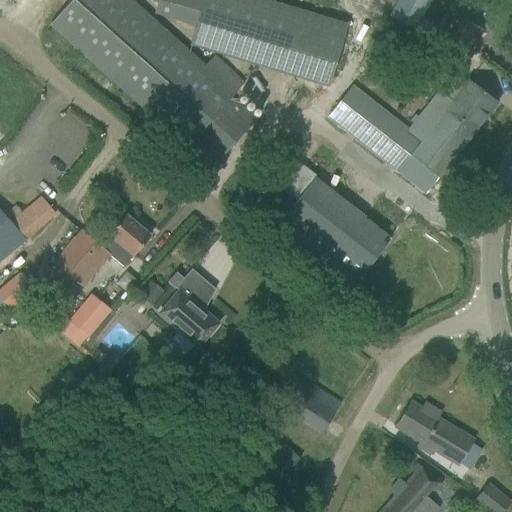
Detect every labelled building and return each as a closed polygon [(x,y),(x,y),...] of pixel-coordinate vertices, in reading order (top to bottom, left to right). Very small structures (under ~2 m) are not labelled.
[(131,93),(214,166),(257,118),(174,45),(177,41),(130,0),(72,0),(49,26),(127,97),(131,93)] [(189,45),(328,88),(347,26),(260,0),(157,0),(153,13),(195,26),(189,45)] [(399,0),(391,15),(416,29),(430,0),(399,0)] [(454,44),(467,52),(472,45),(479,49),(488,35),(480,30),(468,22),(454,44)] [(391,35),(380,60),(396,66),(398,60),(405,63),(402,69),(417,75),(427,51),(391,35)] [(328,118),(426,195),(497,104),(469,82),(451,104),(438,93),(407,132),(352,88),(328,118)] [(285,215),(363,274),(392,235),(296,163),(281,183),(299,197),(285,215)] [(0,222),(0,261),(56,215),(41,197),(21,214),(15,206),(3,217),(5,219),(0,222)] [(54,265),(83,289),(109,257),(123,269),(133,258),(137,253),(150,238),(125,217),(112,232),(108,237),(109,238),(100,248),(81,233),(54,265)] [(0,289),(0,298),(10,312),(32,294),(18,276),(0,289)] [(150,282),(138,297),(149,307),(162,292),(150,282)] [(159,316),(198,350),(219,326),(198,308),(213,292),(202,282),(187,299),(179,292),(166,307),(159,316)] [(68,322),(59,332),(78,348),(87,337),(93,342),(115,316),(91,295),(68,322)] [(283,409),(321,436),(342,406),(314,386),(309,394),(298,387),(283,409)] [(411,404),(396,429),(420,443),(417,448),(424,452),(431,456),(433,451),(458,466),(473,442),(442,423),(437,420),(440,415),(425,406),(422,411),(411,404)] [(276,446),(258,465),(266,473),(278,484),(300,461),(288,450),(284,454),(276,446)] [(394,497),(381,511),(437,511),(440,509),(426,497),(432,491),(436,491),(440,486),(415,465),(411,470),(412,474),(414,476),(405,485),(398,479),(389,488),(389,493),(394,497)] [(476,502),(488,511),(503,511),(510,504),(488,486),(476,502)]
